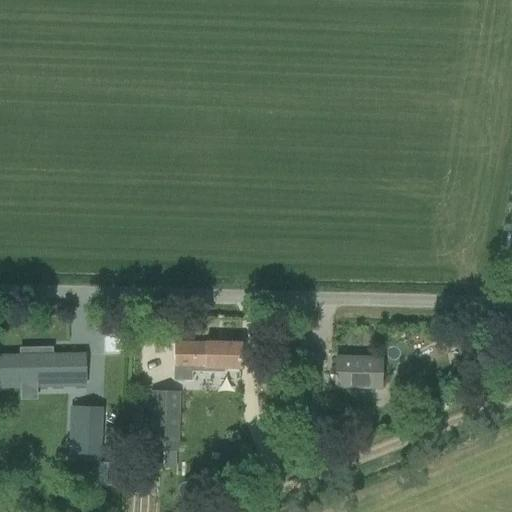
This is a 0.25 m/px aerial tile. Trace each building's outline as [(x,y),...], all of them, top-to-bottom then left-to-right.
[(241,369),(241,344),(174,343),(173,381),(192,382),(192,373),(224,374),(225,369),(241,369)] [(0,384),(84,383),(84,354),(0,355),(0,384)] [(292,359),(293,408),(293,423),(318,422),(318,408),(317,358),(292,359)] [(332,376),(332,381),(331,388),(379,389),(380,360),(334,359),(334,376),(332,376)] [(176,452),(178,392),(150,392),(149,452),(176,452)] [(99,455),(100,411),(72,410),(70,454),(99,455)]
